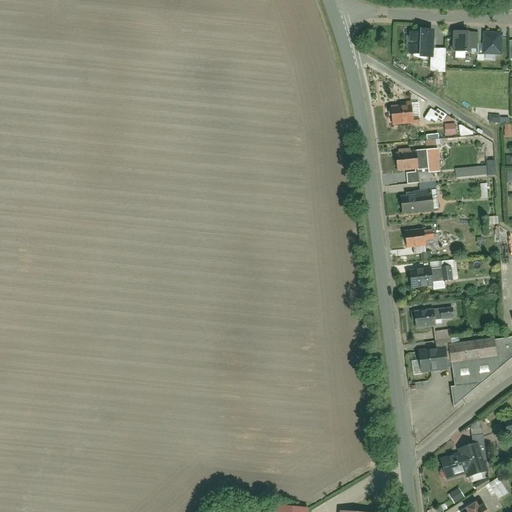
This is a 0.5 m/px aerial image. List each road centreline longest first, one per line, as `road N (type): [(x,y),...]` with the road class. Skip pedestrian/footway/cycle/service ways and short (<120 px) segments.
road 1 (residential): [(406,454),(362,132),(336,10)]
road 2 (residential): [(336,10),(511,13)]
road 3 (residential): [(511,374),(406,454)]
